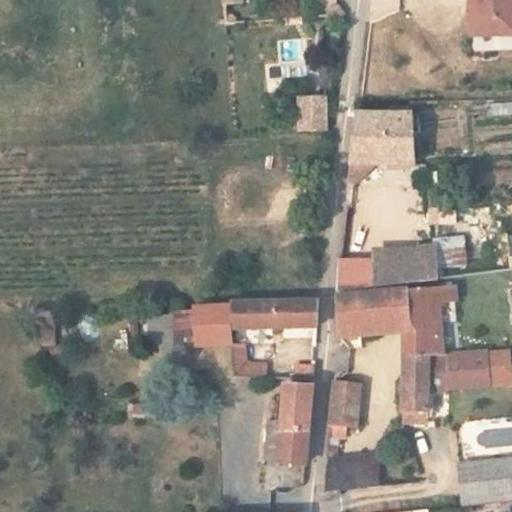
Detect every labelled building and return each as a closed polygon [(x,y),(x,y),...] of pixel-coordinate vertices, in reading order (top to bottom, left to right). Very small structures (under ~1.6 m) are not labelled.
[(511,37),(511,0),(470,0),(470,38),(511,37)] [(329,94),(296,95),(298,131),(330,130),(329,94)] [(511,115),(511,101),(490,103),(490,117),(511,115)] [(344,157),(410,158),(407,114),(347,113),(344,157)] [(438,238),(440,269),(467,267),(465,236),(438,238)] [(433,270),(430,239),(337,244),(334,279),(433,270)] [(434,280),(436,306),(459,304),(457,278),(434,280)] [(439,347),(436,306),(434,280),(334,290),(335,329),(407,321),(407,351),(429,350),(429,348),(439,347)] [(320,291),(232,294),(232,322),(317,319),(320,291)] [(232,301),(173,303),(173,348),(232,345),(232,331),(232,301)] [(173,348),(173,303),(155,302),(156,348),(173,348)] [(246,338),(232,339),(232,345),(232,369),(265,371),(266,357),(247,357),(246,338)] [(428,411),(429,350),(407,351),(405,412),(428,411)] [(291,375),(313,377),(314,364),(292,362),(291,375)] [(358,374),(331,373),(325,422),(357,420),(358,374)] [(281,419),(271,418),(267,459),(307,462),(309,433),(312,388),(313,385),(283,384),(282,387),(281,419)] [(123,420),(148,419),(147,402),(123,403),(123,420)] [(322,453),(319,482),(318,486),(373,482),(372,477),(372,449),(322,453)] [(511,456),(459,460),(461,491),(511,487),(511,456)] [(511,500),(511,487),(461,491),(463,504),(511,500)]
